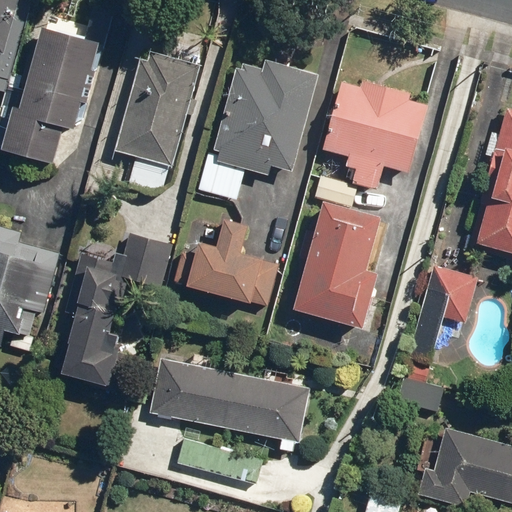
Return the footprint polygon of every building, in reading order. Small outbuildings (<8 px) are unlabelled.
[(0,0),(0,90),(8,92),(32,0),(0,0)] [(63,126),(75,129),(99,42),(42,27),(34,56),(29,54),(22,83),(26,84),(20,107),(14,105),(2,149),(54,163),(63,126)] [(199,64),(151,50),(148,60),(142,58),(116,150),(138,156),(130,184),(162,193),(199,64)] [(247,168),(269,175),(272,165),(292,171),(321,74),(267,59),(264,69),(246,64),(244,68),(238,66),(213,152),(209,151),(198,188),(238,200),(247,168)] [(353,182),(378,188),(384,166),(410,173),(428,103),(409,99),(411,93),(363,81),(362,86),(343,82),(325,149),(350,155),(347,165),(357,168),(353,182)] [(468,248),(511,259),(511,108),(505,107),(468,248)] [(315,196),(353,208),(359,186),(321,175),(315,196)] [(294,308),(363,327),(378,274),(367,271),(382,217),(324,201),(316,232),(308,230),(301,256),(308,258),(294,308)] [(188,287),(268,307),(280,262),(242,252),(249,224),(225,218),(218,246),(200,241),(188,287)] [(37,311),(45,313),(62,253),(20,241),(22,231),(0,225),(0,343),(2,344),(6,328),(31,335),(37,311)] [(65,312),(148,335),(174,245),(132,233),(123,264),(82,253),(65,312)] [(410,357),(432,362),(444,316),(467,322),(479,276),(435,264),(410,357)] [(151,411),(300,441),(311,387),(162,357),(151,411)] [(401,400),(438,411),(446,386),(408,375),(401,400)] [(420,494),(466,507),(470,491),(511,501),(511,444),(448,427),(436,470),(427,468),(420,494)] [(178,463),(259,483),(266,457),(185,437),(178,463)] [(399,511),(403,501),(370,492),(364,511),(399,511)]
